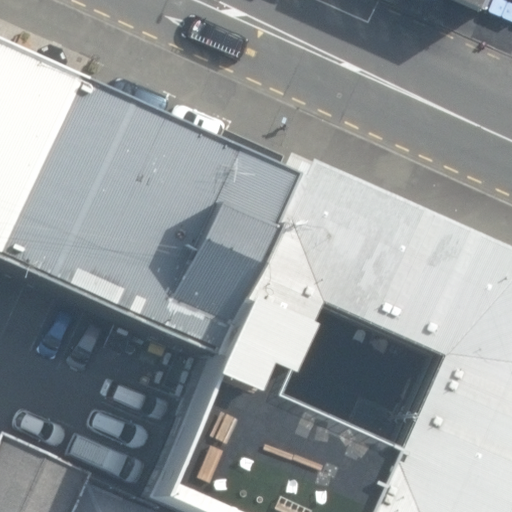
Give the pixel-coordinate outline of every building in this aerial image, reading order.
[(459,0),(478,8),(482,0),(459,0)] [(0,271),(166,345),(242,162),(0,52),(0,271)] [(276,159),(248,147),(242,162),(166,345),(108,482),(174,511),(441,511),(451,492),(509,359),(461,241),(276,159)] [(509,359),(451,492),(495,511),(511,511),(511,252),(281,149),(276,159),(461,241),(509,359)] [(0,511),(73,511),(90,478),(0,433),(0,511)] [(119,511),(86,498),(80,511),(119,511)]
